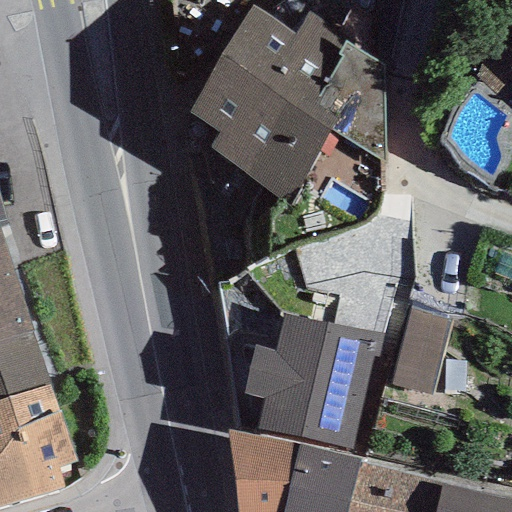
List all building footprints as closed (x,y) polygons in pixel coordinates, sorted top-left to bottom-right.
[(294,42),(252,17),(218,72),(328,140),(366,73),(302,31),(294,42)] [(328,140),(218,72),(187,125),(219,144),(210,158),(290,208),(328,140)] [(0,409),(50,394),(0,242),(0,409)] [(419,317),(400,397),(443,407),(462,327),(419,317)] [(0,409),(0,511),(10,511),(62,497),(56,476),(73,471),(50,394),(0,409)] [(283,511),(297,454),(234,440),(242,511),(283,511)] [(348,511),(358,470),(297,454),(283,511),(348,511)] [(437,511),(442,491),(358,470),(348,511),(437,511)] [(511,511),(511,503),(442,491),(437,511),(511,511)]
